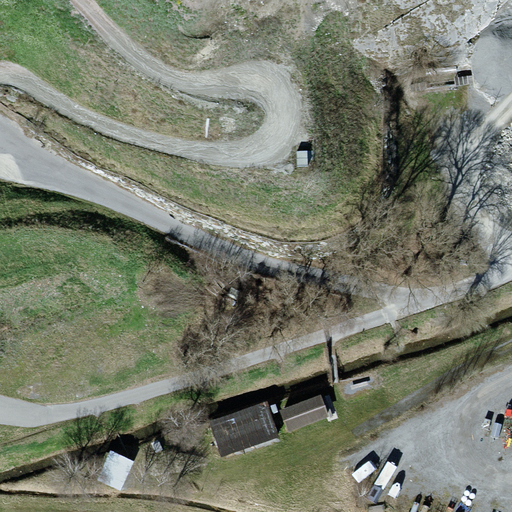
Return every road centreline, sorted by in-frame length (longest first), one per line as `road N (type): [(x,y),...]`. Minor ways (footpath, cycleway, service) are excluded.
road 1 (track): [(485,279),(302,272),(240,255),(0,149)]
road 2 (track): [(0,72),(88,121),(249,161),(277,139),(285,67)]
road 3 (track): [(511,235),(467,186),(465,156),(511,105)]
road 4 (unknown): [(511,479),(485,458),(479,425),(486,406),(511,385)]
